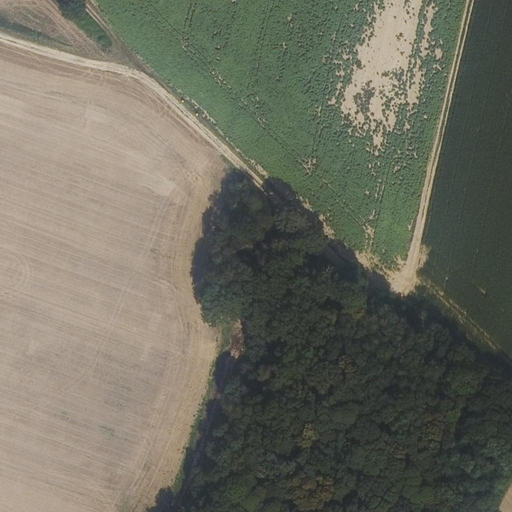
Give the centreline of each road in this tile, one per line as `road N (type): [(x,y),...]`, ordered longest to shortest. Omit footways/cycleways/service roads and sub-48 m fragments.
road 1 (track): [(84,0),(146,76),(511,430)]
road 2 (track): [(380,295),(406,264),(471,0)]
road 3 (track): [(0,37),(146,76)]
